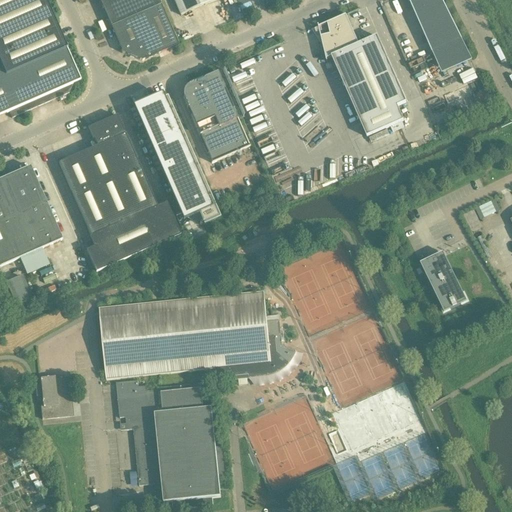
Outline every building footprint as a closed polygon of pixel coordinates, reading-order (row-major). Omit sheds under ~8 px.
[(141,62),(177,46),(157,0),(97,0),(121,54),(141,62)] [(173,0),(181,17),(217,1),(216,0),(173,0)] [(407,0),(432,55),(461,42),(440,0),(407,0)] [(76,74),(50,14),(49,14),(0,35),(0,116),(8,113),(11,119),(20,115),(68,94),(72,85),(80,82),(76,74)] [(358,46),(345,17),(318,28),(318,27),(317,27),(318,29),(312,31),(317,40),(320,39),(326,63),(327,63),(326,61),(331,58),(366,138),(403,122),(397,108),(406,104),(376,38),(358,46)] [(210,164),(249,147),(248,147),(232,111),(224,92),(216,74),(201,80),(187,86),(189,90),(188,91),(187,92),(186,94),(186,96),(186,97),(182,99),(186,109),(194,127),(198,136),(206,154),(210,164)] [(132,107),(141,128),(166,184),(182,222),(198,215),(201,222),(203,226),(220,219),(167,97),(163,99),(161,94),(147,101),(132,107)] [(156,208),(116,117),(106,121),(107,124),(103,125),(103,127),(101,128),(100,126),(89,131),(96,147),(58,164),(94,248),(85,252),(95,273),(179,237),(165,204),(156,208)] [(61,241),(29,168),(0,180),(0,267),(19,259),(26,276),(49,266),(42,250),(61,241)] [(443,254),(420,265),(444,315),(467,304),(443,254)] [(6,284),(15,306),(30,299),(21,278),(6,284)] [(273,376),(275,375),(279,373),(281,372),(283,370),(286,367),(287,366),(288,365),(296,353),(282,348),(279,322),(266,323),(263,293),(162,303),(99,310),(106,381),(169,375),(214,370),(214,379),(234,377),(234,381),(265,378),(267,378),(270,377),(273,376)] [(66,400),(70,399),(69,385),(68,385),(68,379),(66,379),(54,380),(54,378),(53,378),(40,380),(40,379),(39,379),(42,408),(40,408),(42,421),(68,418),(66,400)] [(215,449),(212,420),(211,414),(211,410),(202,410),(201,392),(200,385),(159,389),(160,391),(146,393),(145,388),(138,388),(137,382),(115,384),(119,419),(125,419),(126,431),(133,431),(138,487),(154,486),(155,500),(163,499),(163,504),(171,503),(172,511),(212,507),(212,499),(220,498),(219,493),(219,489),(218,479),(226,478),(223,448),(215,449)] [(411,431),(413,435),(424,430),(422,426),(411,431)]
